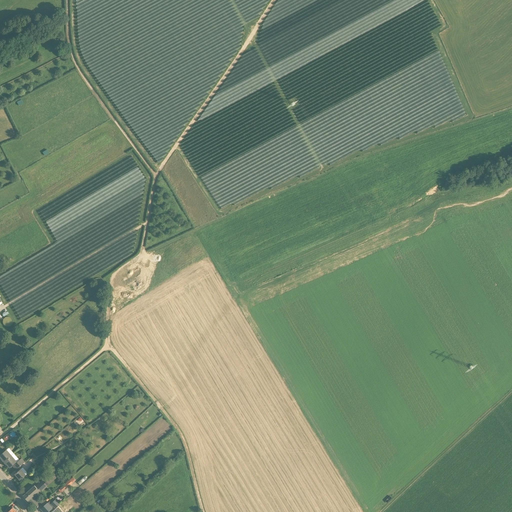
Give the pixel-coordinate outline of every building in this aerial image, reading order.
[(0,455),(0,457),(4,462),(11,456),(6,450),(0,455)] [(16,461),(11,456),(4,462),(9,468),(16,461)] [(16,470),(25,462),(21,458),(13,466),(16,470)] [(15,474),(19,480),(22,478),(28,473),(23,468),(15,474)] [(71,479),(70,480),(60,489),(63,491),(72,483),(72,482),(73,481),(71,479)] [(35,486),(23,496),(28,501),(40,490),(41,491),(47,487),(42,482),(36,487),(35,486)] [(35,500),(31,504),(36,509),(43,503),(40,500),(37,502),(35,500)] [(54,506),(56,508),(60,504),(56,500),(52,504),(50,506),(47,504),(42,509),(44,511),(48,511),(52,509),(54,506)]
